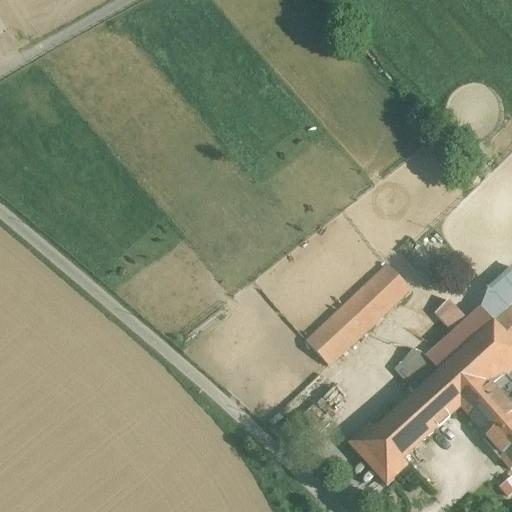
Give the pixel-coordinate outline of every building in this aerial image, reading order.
[(419,249),(436,269),(451,255),(434,236),(419,249)] [(390,271),(343,314),(363,337),(411,293),(390,271)] [(448,330),(462,316),(447,300),(433,314),(448,330)] [(340,311),(304,344),(327,369),(363,337),(343,314),(340,311)] [(485,313),(430,360),(445,377),(376,436),(362,448),(388,477),(403,464),(464,411),(493,444),(511,427),(511,382),(509,379),(511,376),(511,343),(497,327),(485,313)] [(511,314),(497,327),(511,343),(511,314)] [(368,427),(347,446),(384,489),(407,469),(403,464),(388,477),(362,448),(376,436),(368,427)] [(511,427),(493,444),(505,459),(500,463),(511,475),(511,474),(511,427)]
